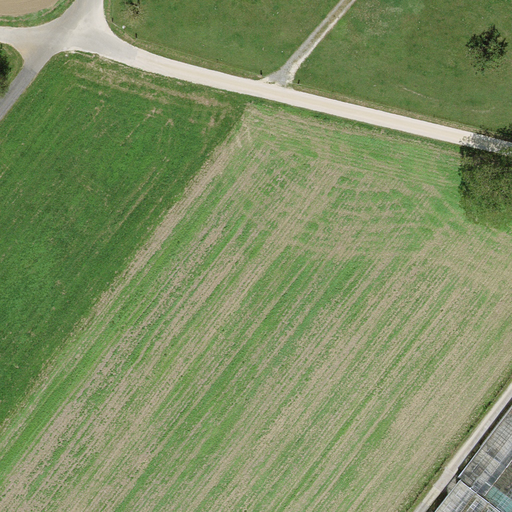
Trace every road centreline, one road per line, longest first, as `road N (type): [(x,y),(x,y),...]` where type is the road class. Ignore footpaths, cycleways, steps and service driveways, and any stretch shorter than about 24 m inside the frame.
road 1 (track): [(511,149),(275,89),(0,34)]
road 2 (track): [(418,511),(511,391)]
road 3 (unclassified): [(0,102),(80,0)]
